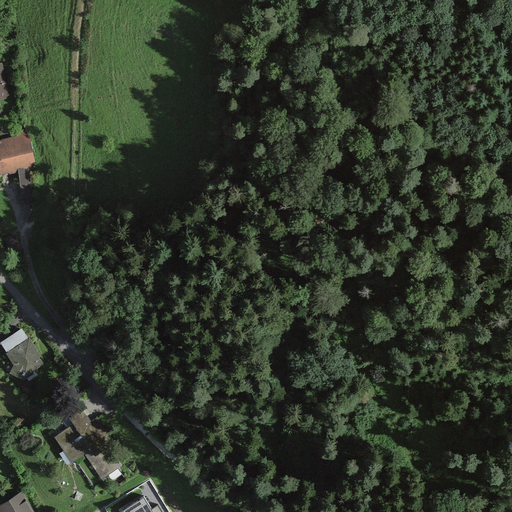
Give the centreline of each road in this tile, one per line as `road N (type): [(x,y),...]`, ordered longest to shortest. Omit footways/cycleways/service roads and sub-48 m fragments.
road 1 (residential): [(0,274),(127,414)]
road 2 (track): [(127,414),(236,511)]
